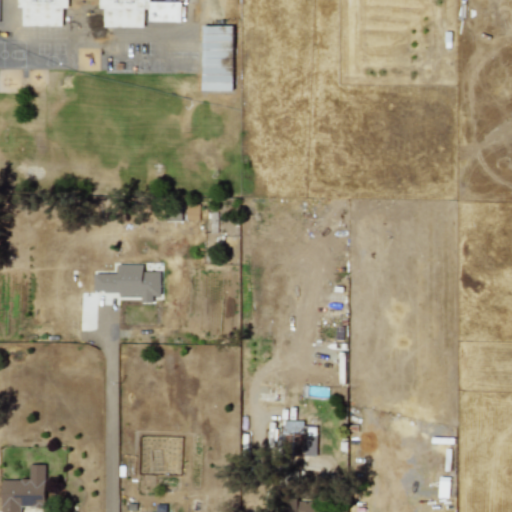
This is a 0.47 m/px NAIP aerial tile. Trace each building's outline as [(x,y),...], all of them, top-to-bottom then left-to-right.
[(17,0),(17,7),(22,7),(22,25),(62,26),(62,7),(67,7),(67,0),(17,0)] [(99,0),(99,8),(104,8),(104,26),(144,27),(144,9),(148,9),(148,21),(180,21),(180,2),(149,1),(149,0),(99,0)] [(117,273),(93,273),(93,294),(141,293),(141,302),(153,302),(153,295),(160,295),(160,271),(142,271),(142,264),(117,264),(117,273)] [(282,433),(294,433),(294,438),(297,438),(297,453),(316,454),(317,426),(303,425),(303,420),(283,420),(282,433)] [(1,479),(0,511),(20,511),(20,506),(44,507),(45,464),(29,464),(28,480),(1,479)] [(293,502),(293,511),(320,511),(321,503),(293,502)]
